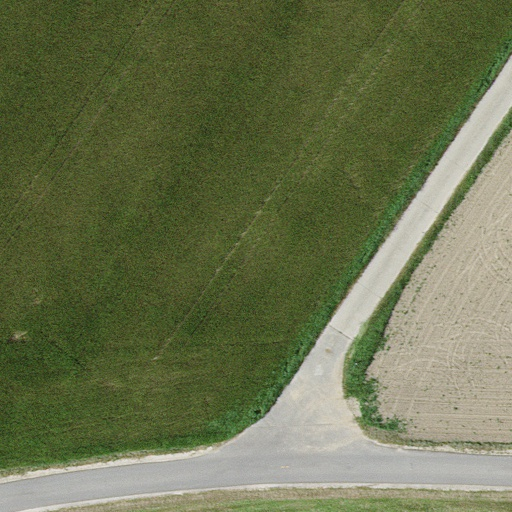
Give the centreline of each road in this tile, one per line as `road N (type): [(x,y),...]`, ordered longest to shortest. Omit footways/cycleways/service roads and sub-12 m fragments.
road 1 (track): [(511,472),(247,467),(0,498)]
road 2 (track): [(247,467),(511,79)]
